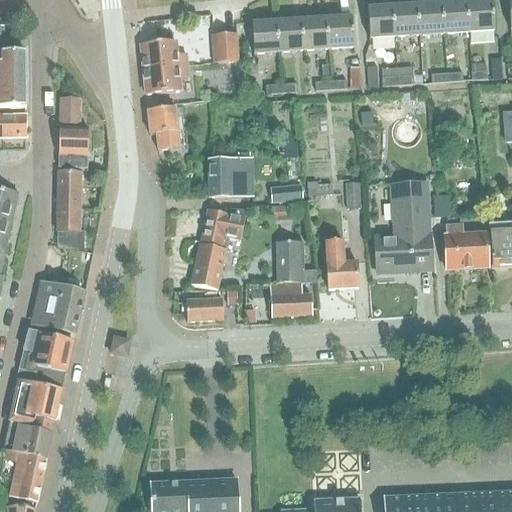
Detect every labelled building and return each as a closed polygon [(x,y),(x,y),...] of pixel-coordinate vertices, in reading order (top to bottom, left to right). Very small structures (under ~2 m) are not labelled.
[(491,2),(465,4),(467,35),(493,33),(491,2)] [(467,35),(465,4),(441,5),(443,36),(467,35)] [(443,36),(441,5),(416,7),(418,38),(443,36)] [(418,38),(416,7),(392,8),(394,40),(418,38)] [(394,40),(392,8),(366,10),(368,41),(394,40)] [(351,19),(325,21),(327,51),(352,50),(351,19)] [(327,51),(325,21),(301,22),(302,53),(327,51)] [(302,53),(301,22),(276,24),(278,54),(302,53)] [(278,54),(276,24),(251,25),(253,56),(278,54)] [(0,110),(25,111),(25,56),(3,56),(3,29),(0,29),(0,110)] [(238,64),(236,36),(212,37),(214,65),(238,64)] [(175,43),(140,47),(143,72),(187,67),(186,56),(177,57),(175,43)] [(501,61),(491,61),(492,83),(502,82),(501,61)] [(188,79),(187,67),(143,72),(145,97),(180,93),(179,80),(188,79)] [(378,91),(377,68),(367,69),(368,91),(378,91)] [(362,91),(360,69),(349,70),(351,92),(362,91)] [(447,85),(446,76),(446,69),(430,70),(431,77),(431,86),(447,85)] [(412,70),(396,71),(397,88),(412,87),(412,70)] [(397,88),(396,71),(380,72),(381,89),(397,88)] [(471,74),(471,83),(487,82),(486,73),(485,73),(472,74),(471,74)] [(462,75),(446,76),(447,85),(462,84),(462,75)] [(330,92),(330,83),(329,83),(323,84),(314,84),(315,93),(330,92)] [(345,83),(330,83),(330,92),(346,92),(345,83)] [(296,86),(280,87),(281,96),(296,95),(296,86)] [(281,96),(280,87),(265,88),(266,97),(281,96)] [(415,95),(403,95),(403,103),(415,102),(415,95)] [(80,102),(60,101),(59,126),(79,127),(80,102)] [(174,110),(147,113),(149,136),(156,135),(157,151),(178,149),(174,110)] [(505,144),(511,143),(511,115),(503,116),(505,144)] [(0,141),(25,141),(25,118),(0,118),(0,141)] [(88,131),(59,130),(58,170),(87,171),(88,131)] [(251,161),(208,163),(209,199),(252,198),(251,161)] [(57,232),(57,246),(84,253),(84,233),(79,233),(80,174),(57,174),(57,232)] [(396,270),(405,269),(405,275),(432,273),(429,234),(428,234),(426,185),(390,187),(392,237),(373,238),(375,272),(396,271),(396,270)] [(272,190),(274,204),(303,200),(302,186),(272,190)] [(361,186),(348,186),(349,211),(361,211),(361,186)] [(0,223),(11,226),(18,196),(0,191),(0,223)] [(511,268),(511,196),(511,197),(511,201),(511,226),(489,227),(491,270),(511,268)] [(449,197),(433,197),(433,219),(449,219),(449,197)] [(199,246),(196,262),(222,268),(226,252),(229,240),(240,243),(245,220),(246,212),(225,211),(224,215),(207,212),(200,246),(199,246)] [(0,254),(4,256),(11,226),(0,223),(0,254)] [(462,227),(446,228),(446,238),(444,238),(445,272),(487,270),(485,236),(462,237),(462,227)] [(302,243),(276,244),(276,284),(315,284),(315,271),(302,272),(302,243)] [(342,243),(324,243),(327,291),(357,289),(355,265),(343,265),(342,243)] [(196,262),(191,287),(217,293),(222,268),(196,262)] [(74,336),(84,294),(41,285),(33,323),(53,327),(52,331),(74,336)] [(270,298),(271,319),(309,318),(308,296),(299,297),(298,288),(274,289),(274,298),(270,298)] [(221,301),(185,303),(186,324),(222,322),(221,301)] [(253,313),(246,313),(246,325),(254,324),(253,313)] [(23,353),(16,382),(18,382),(33,386),(34,385),(61,392),(72,343),(35,335),(29,333),(23,353)] [(110,355),(125,359),(129,344),(114,340),(110,355)] [(51,436),(61,392),(34,385),(33,386),(18,382),(9,425),(32,430),(31,432),(51,436)] [(46,461),(51,436),(31,432),(32,430),(9,425),(3,452),(19,455),(46,461)] [(37,505),(46,461),(19,455),(15,472),(25,474),(19,501),(37,505)] [(150,486),(151,511),(237,511),(236,482),(150,486)] [(511,511),(511,493),(384,499),(384,511),(511,511)] [(313,511),(302,511),(360,511),(360,501),(313,503),(313,511)]
